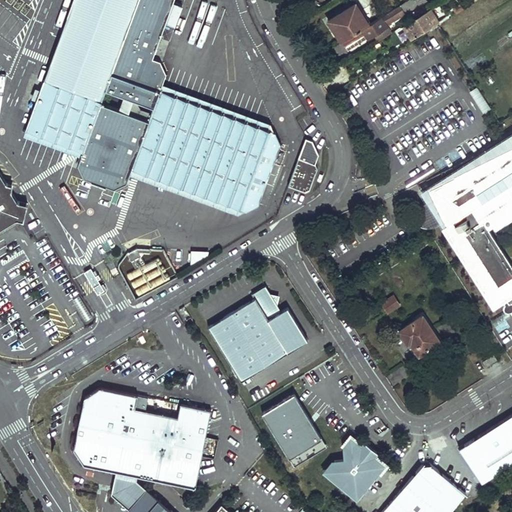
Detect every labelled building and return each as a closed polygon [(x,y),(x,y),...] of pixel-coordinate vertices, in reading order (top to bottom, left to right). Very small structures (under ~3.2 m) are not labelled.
[(173,0),(73,0),(26,129),(83,150),(78,164),(84,177),(114,188),(127,182),(131,168),(246,210),(259,204),(281,143),(275,131),(161,89),(166,73),(161,60),(153,58),(173,0)] [(425,0),(407,0),(369,24),(342,41),(347,50),(368,37),(368,38),(375,34),(388,26),(388,24),(425,0)] [(369,24),(356,3),(329,19),(342,41),(369,24)] [(441,21),(432,7),(403,25),(412,39),(441,21)] [(392,32),(388,26),(375,34),(379,40),(392,32)] [(400,43),(407,41),(403,28),(396,30),(400,43)] [(470,92),(484,113),(490,109),(476,88),(470,92)] [(511,116),(413,197),(442,224),(446,221),(426,189),(511,134),(511,116)] [(511,134),(426,189),(446,221),(449,226),(445,229),(496,308),(506,301),(507,303),(507,304),(506,305),(506,306),(506,308),(508,310),(508,311),(509,311),(511,310),(511,301),(509,299),(511,297),(511,134)] [(317,168),(315,163),(319,153),(312,140),(305,137),(298,157),(288,185),(306,191),(310,189),(317,168)] [(7,182),(0,171),(0,230),(18,219),(24,221),(35,205),(19,202),(13,191),(7,182)] [(140,256),(127,263),(131,271),(125,274),(136,296),(176,276),(162,247),(140,257),(140,256)] [(183,249),(182,262),(207,263),(207,251),(183,249)] [(91,268),(85,272),(98,294),(104,290),(98,280),(101,278),(98,274),(96,276),(91,268)] [(281,310),(266,285),(252,293),(254,298),(208,326),(241,380),(307,340),(288,307),(281,310)] [(400,304),(393,295),(382,303),(388,312),(400,304)] [(441,339),(422,313),(400,329),(407,338),(410,337),(421,353),(441,339)] [(493,354),(482,361),(486,366),(497,359),(493,354)] [(201,456),(205,436),(211,410),(180,404),(178,417),(146,410),(135,408),(138,395),(100,388),(85,398),(75,449),(85,464),(117,471),(139,475),(195,487),(201,456)] [(263,410),(291,466),(324,449),(296,393),(263,410)] [(148,398),(138,395),(135,408),(146,410),(148,398)] [(484,484),(511,465),(511,416),(461,448),(484,484)] [(218,439),(205,436),(201,456),(214,458),(218,439)] [(355,498),(381,467),(381,462),(373,456),(370,454),(369,455),(361,449),(363,447),(360,445),(351,437),(348,439),(342,446),(342,458),(334,469),(322,470),(355,498)] [(373,456),(376,452),(364,441),(360,445),(363,447),(361,449),(369,455),(370,454),(373,456)] [(448,511),(464,493),(429,464),(420,465),(380,511),(448,511)] [(173,511),(138,480),(139,475),(117,471),(112,494),(128,508),(126,511),(173,511)]
